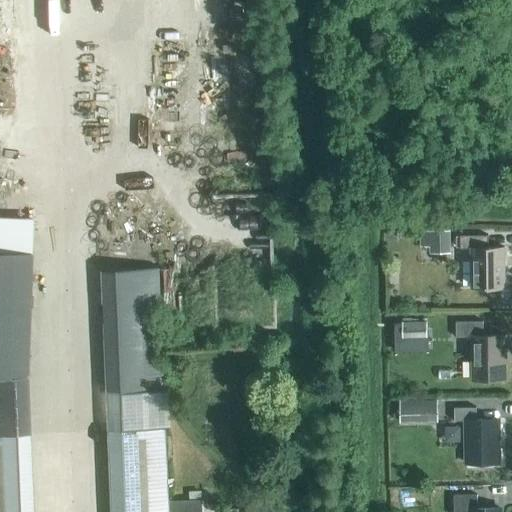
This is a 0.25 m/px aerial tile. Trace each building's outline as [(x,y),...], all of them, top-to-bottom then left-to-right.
[(450,253),(449,230),(419,231),(420,247),(429,247),(429,254),(450,253)] [(488,248),(487,235),(459,236),(460,248),(472,248),(472,288),(503,288),(503,268),(504,268),(504,247),(488,248)] [(0,376),(27,375),(31,252),(0,251),(0,376)] [(203,511),(203,500),(168,501),(165,429),(171,429),(169,390),(165,390),(159,268),(101,270),(109,431),(111,511),(203,511)] [(401,325),(393,325),(394,353),(429,352),(428,338),(426,338),(426,321),(401,322),(401,325)] [(483,336),(483,322),(455,322),(456,337),(472,337),(472,380),(505,379),(505,336),(483,336)] [(282,355),(269,354),(269,372),(281,372),(282,355)] [(0,511),(32,511),(29,434),(27,376),(0,377),(0,511)] [(437,422),(437,400),(399,401),(399,422),(437,422)] [(476,420),(476,408),(454,408),(454,421),(465,421),(466,463),(498,463),(498,419),(476,420)] [(477,509),(476,495),(453,495),(453,511),(499,511),(499,508),(477,509)]
